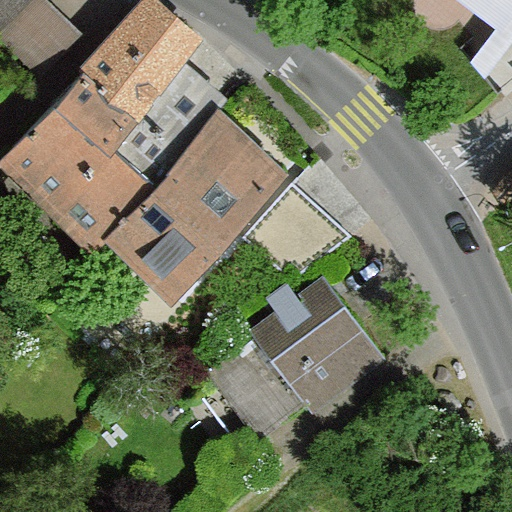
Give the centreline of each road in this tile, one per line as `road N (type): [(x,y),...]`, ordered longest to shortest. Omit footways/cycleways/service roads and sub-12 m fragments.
road 1 (tertiary): [(425,188),(365,115),(216,0)]
road 2 (tertiary): [(511,372),(425,188)]
